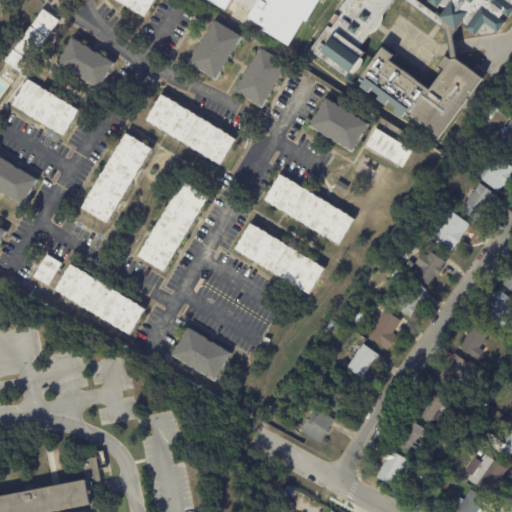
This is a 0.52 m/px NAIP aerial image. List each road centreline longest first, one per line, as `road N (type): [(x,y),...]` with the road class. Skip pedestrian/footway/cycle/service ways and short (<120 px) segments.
road 1 (residential): [(511,217),(327,478)]
road 2 (residential): [(0,420),(59,421),(115,449),(134,511)]
road 3 (residential): [(266,441),(394,511)]
